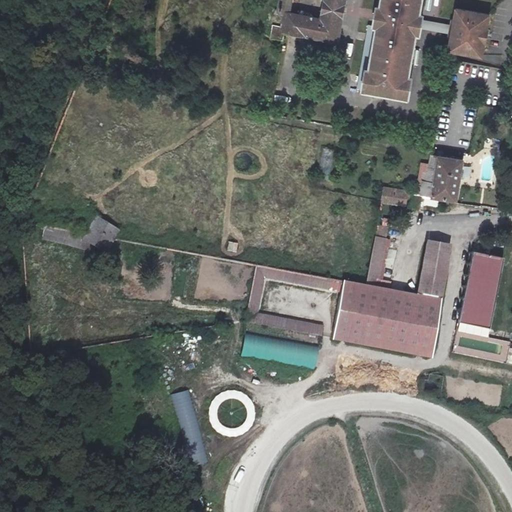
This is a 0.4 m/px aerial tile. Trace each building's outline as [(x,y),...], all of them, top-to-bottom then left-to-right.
[(280,0),(278,12),(287,14),(284,27),(284,31),(338,41),(344,0),(280,0)] [(423,26),(424,19),(425,13),(422,12),(424,0),(384,0),(383,5),(380,5),(376,25),(380,25),(372,69),(369,68),(365,88),(411,96),(414,75),(411,75),(418,32),(422,33),(423,26)] [(453,24),(452,31),(451,37),(454,38),(452,49),(485,55),(492,13),(460,7),(458,19),(454,18),(453,24)] [(423,26),(452,31),(453,24),(424,19),(423,26)] [(284,31),(284,27),(273,25),(270,38),(282,40),(284,31)] [(316,180),(331,182),(337,150),(322,147),(316,180)] [(422,189),(417,188),(417,193),(417,194),(432,196),(456,200),(463,159),(432,154),(430,164),(427,182),(423,182),(422,189)] [(421,163),(417,188),(422,189),(423,182),(427,182),(430,164),(421,163)] [(382,201),(406,206),(408,191),(385,186),(382,201)] [(86,235),(65,230),(63,244),(92,252),(95,245),(105,251),(112,239),(117,231),(96,218),(86,235)] [(378,225),(375,238),(385,240),(387,227),(378,225)] [(63,244),(65,230),(44,226),(42,240),(63,244)] [(375,238),(365,287),(375,289),(385,240),(375,238)] [(228,250),(235,251),(236,245),(230,243),(228,250)] [(426,243),(421,273),(444,277),(449,247),(426,243)] [(164,260),(178,261),(179,250),(165,249),(164,260)] [(458,323),(489,329),(503,258),(472,252),(458,323)] [(340,292),(342,283),(342,282),(257,266),(246,322),(322,336),(323,326),(257,314),(264,277),(340,292)] [(342,283),(340,292),(332,338),(431,356),(440,301),(444,277),(421,273),(417,296),(375,289),(365,287),(342,283)] [(241,358),(316,368),(319,345),(244,335),(241,358)] [(190,390),(171,394),(188,466),(207,462),(190,390)] [(252,402),(246,403),(248,418),(254,417),(252,402)]
